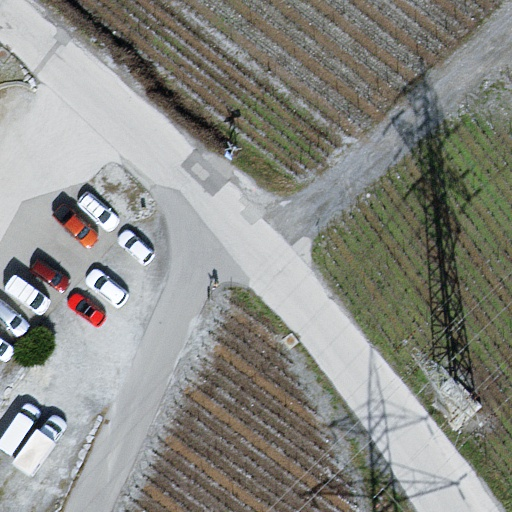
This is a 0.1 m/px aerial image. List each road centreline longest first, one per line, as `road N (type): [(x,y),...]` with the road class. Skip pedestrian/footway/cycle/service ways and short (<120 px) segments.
road 1 (unclassified): [(213,205),(274,260),(442,511)]
road 2 (unclassified): [(213,205),(73,511)]
road 3 (track): [(511,41),(274,260)]
road 4 (unclassified): [(0,18),(213,205)]
